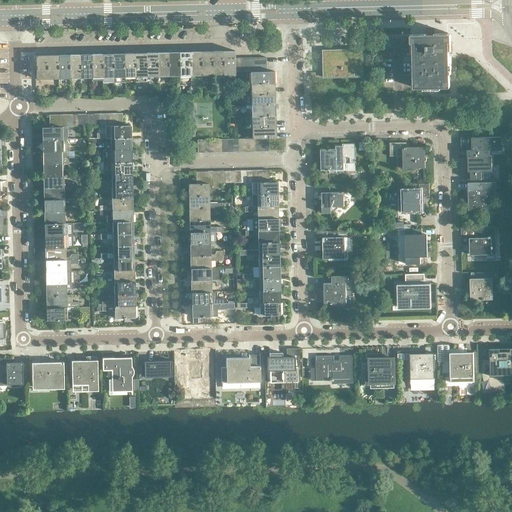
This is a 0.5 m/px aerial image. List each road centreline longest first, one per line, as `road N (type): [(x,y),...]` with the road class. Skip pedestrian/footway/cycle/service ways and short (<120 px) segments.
road 1 (residential): [(450,327),(445,134),(437,126),(398,126)]
road 2 (tertiary): [(292,15),(486,13),(508,28)]
road 3 (residential): [(20,338),(18,119)]
road 4 (residential): [(17,46),(220,42)]
road 5 (residential): [(154,160),(152,101),(18,107)]
road 6 (tertiary): [(475,0),(292,6)]
road 7 (residential): [(305,336),(299,159)]
road 8 (residential): [(155,336),(154,160)]
road 9 (tertiary): [(228,8),(78,11)]
road 10 (residential): [(155,336),(305,336)]
road 11 (residential): [(305,336),(450,327)]
road 12 (residential): [(154,160),(299,159)]
road 13 (tertiary): [(78,21),(220,17)]
road 14 (residential): [(20,338),(155,336)]
